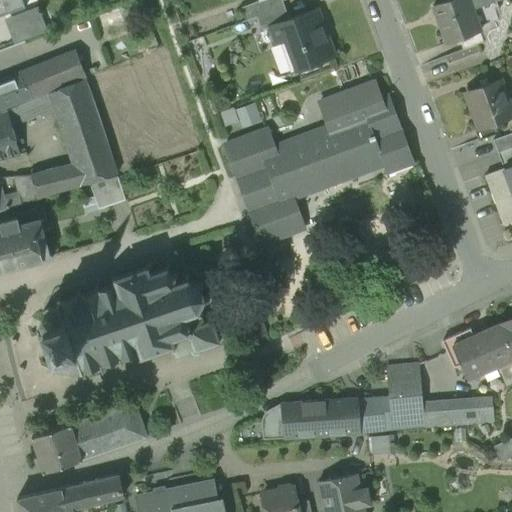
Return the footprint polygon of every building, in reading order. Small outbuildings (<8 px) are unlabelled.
[(448,0),(432,6),(433,7),(434,7),(442,29),(441,29),(446,43),(458,39),(479,31),(480,31),(480,29),(479,30),(471,9),(467,0),(448,0)] [(493,0),(467,0),(471,9),(494,1),(493,0)] [(284,6),(257,16),(262,30),(270,27),(269,25),(288,19),(284,6)] [(288,19),(269,25),(270,27),(276,44),(285,40),(296,70),(334,56),(334,55),(332,55),(321,27),(323,26),(316,8),(288,19)] [(479,31),(458,39),(463,50),(483,43),(479,31)] [(75,50),(19,72),(21,77),(0,84),(0,109),(1,109),(86,76),(75,50)] [(117,173),(85,78),(48,92),(54,110),(73,163),(80,184),(117,173)] [(511,116),(498,80),(467,91),(475,114),(472,115),(477,128),(478,129),(495,123),(511,116)] [(48,92),(7,109),(7,110),(11,125),(54,110),(48,92)] [(364,113),(286,143),(285,142),(274,146),(268,129),(224,145),(261,243),(304,227),(293,197),(384,163),(387,171),(413,161),(388,95),(362,105),(365,112),(364,113)] [(253,100),(218,112),(222,124),(239,118),(241,124),(260,118),(253,100)] [(7,110),(0,112),(0,159),(20,154),(11,125),(7,110)] [(495,123),(478,129),(477,128),(474,129),(478,141),(499,133),(495,123)] [(511,132),(492,140),(497,153),(511,147),(511,132)] [(511,147),(497,153),(502,164),(511,159),(511,147)] [(73,163),(32,174),(38,197),(80,184),(73,163)] [(511,164),(484,175),(503,224),(511,220),(511,164)] [(32,174),(14,176),(18,192),(0,197),(0,211),(38,197),(32,174)] [(118,177),(91,186),(98,209),(125,200),(118,177)] [(29,212),(16,216),(17,218),(0,222),(0,223),(1,229),(0,228),(0,270),(43,259),(43,258),(50,256),(37,208),(29,210),(29,212)] [(148,262),(146,267),(117,277),(112,274),(111,277),(116,279),(117,282),(99,289),(98,284),(95,285),(97,289),(80,295),(79,291),(76,291),(78,296),(61,302),(60,297),(57,298),(59,303),(58,303),(58,304),(44,309),(45,312),(47,311),(49,315),(43,317),(41,321),(44,329),(37,331),(38,336),(45,333),(52,353),(45,356),(47,360),(54,358),(54,359),(56,359),(58,365),(60,365),(61,369),(69,372),(80,368),(81,369),(82,369),(84,373),(86,373),(85,369),(101,363),(103,367),(105,366),(103,362),(120,356),(121,360),(124,359),(122,355),(140,349),(141,352),(139,357),(141,358),(144,353),(170,344),(172,349),(174,349),(176,356),(191,351),(192,352),(195,354),(198,353),(200,349),(219,342),(211,321),(203,324),(199,314),(201,313),(198,309),(203,298),(208,299),(208,296),(203,296),(199,285),(203,282),(202,280),(198,283),(188,278),(188,273),(186,273),(185,278),(173,282),(174,276),(178,275),(177,272),(173,274),(168,268),(169,264),(166,263),(165,268),(150,273),(148,268),(150,263),(148,262)] [(511,318),(500,323),(511,349),(511,318)] [(262,323),(247,328),(252,342),(267,337),(262,323)] [(500,323),(472,336),(469,329),(443,341),(454,366),(460,363),(467,379),(497,365),(506,385),(511,382),(511,349),(500,323)] [(418,364),(385,367),(388,397),(391,430),(424,427),(422,403),(422,402),(418,364)] [(388,397),(356,399),(360,432),(391,430),(388,397)] [(491,397),(422,403),(424,427),(477,424),(481,435),(494,432),(491,397)] [(356,399),(280,403),(284,437),(360,432),(356,399)] [(135,402),(71,424),(82,459),(147,437),(135,402)] [(280,403),(266,412),(262,416),(261,421),(263,439),(284,437),(280,403)] [(52,430),(32,436),(43,472),(82,459),(71,424),(70,424),(52,430)] [(392,436),(372,437),(373,454),(393,453),(392,436)] [(511,438),(493,447),(500,461),(511,456),(511,438)] [(119,474),(84,484),(90,504),(123,496),(119,474)] [(357,474),(317,482),(323,511),(364,511),(363,506),(370,505),(367,487),(360,489),(357,474)] [(213,480),(164,490),(163,487),(153,489),(154,492),(135,496),(138,511),(224,511),(222,498),(217,499),(213,480)] [(84,484),(17,499),(19,511),(72,511),(72,509),(90,504),(84,484)] [(293,487),(262,494),(265,511),(264,511),(298,511),(296,503),(293,487)] [(310,511),(308,501),(296,503),(298,511),(310,511)]
